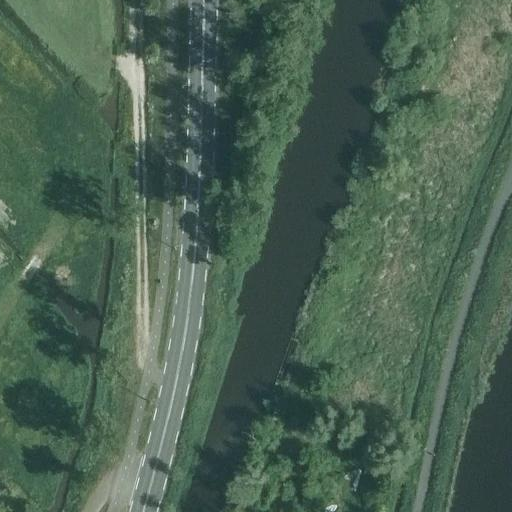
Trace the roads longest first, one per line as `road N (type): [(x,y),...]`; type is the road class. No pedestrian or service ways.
road 1 (primary): [(143,511),(173,400),(192,277),(204,0)]
road 2 (unclassified): [(416,511),(468,296),(511,179)]
road 3 (track): [(137,66),(139,338),(149,373),(176,382)]
road 4 (track): [(137,66),(102,55),(23,290),(0,322)]
